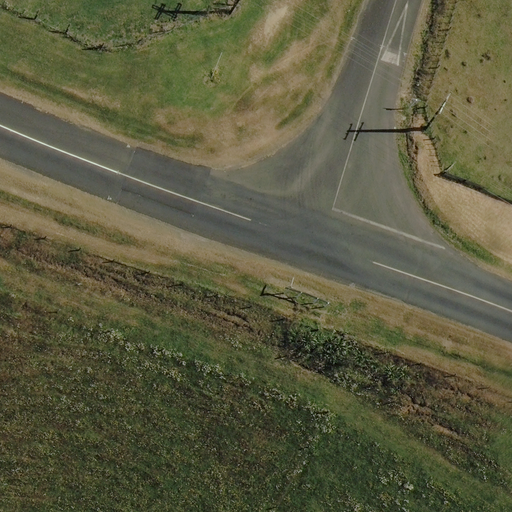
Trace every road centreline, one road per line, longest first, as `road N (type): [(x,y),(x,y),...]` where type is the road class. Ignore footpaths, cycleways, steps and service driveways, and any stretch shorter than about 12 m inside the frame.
road 1 (unclassified): [(0,126),(319,245)]
road 2 (unclassified): [(319,245),(399,0)]
road 3 (unclassified): [(319,245),(511,315)]
